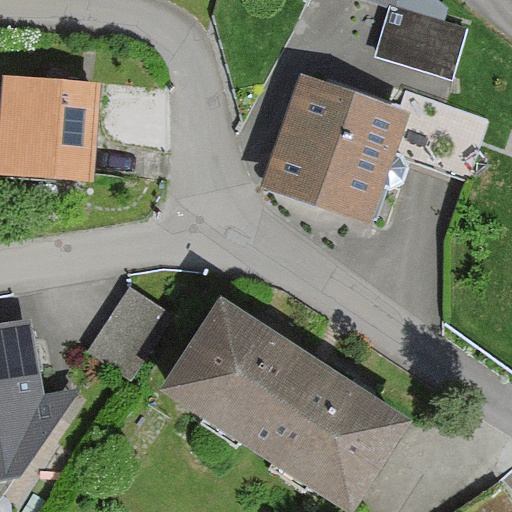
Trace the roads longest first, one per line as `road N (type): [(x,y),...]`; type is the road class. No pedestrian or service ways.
road 1 (residential): [(221,229),(203,96),(181,49),(134,15),(0,4)]
road 2 (residential): [(511,408),(221,229)]
road 3 (residential): [(221,229),(0,276)]
